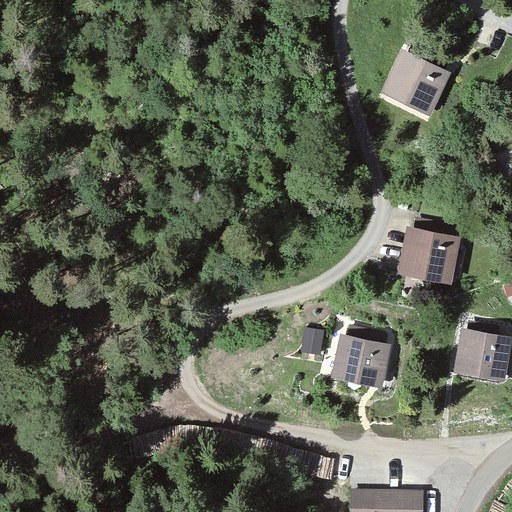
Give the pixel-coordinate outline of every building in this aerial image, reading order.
[(385,95),(432,115),(453,69),(406,48),(385,95)] [(400,272),(454,282),(462,234),(409,225),(400,272)] [(457,372),(508,379),(511,350),(511,331),(463,325),(457,372)] [(332,380),(377,387),(385,336),(340,329),(332,380)] [(351,489),(351,511),(422,511),(423,488),(351,489)] [(511,511),(511,507),(493,499),(486,511),(511,511)]
